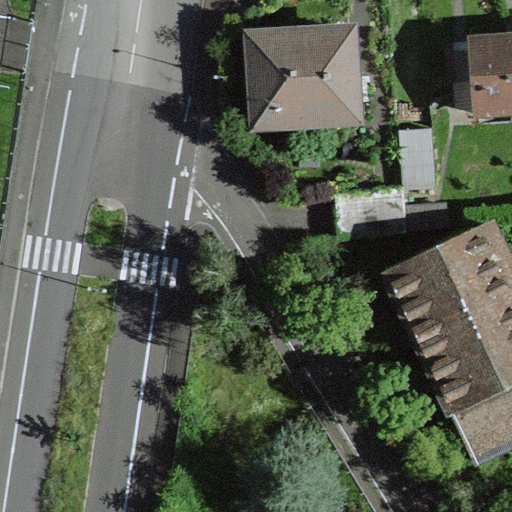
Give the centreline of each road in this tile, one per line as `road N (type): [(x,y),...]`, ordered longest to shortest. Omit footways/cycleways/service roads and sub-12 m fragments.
road 1 (residential): [(411,511),(197,157),(128,114)]
road 2 (secondary): [(128,114),(73,200),(54,253),(17,511)]
road 3 (secondary): [(108,511),(145,267),(128,114)]
